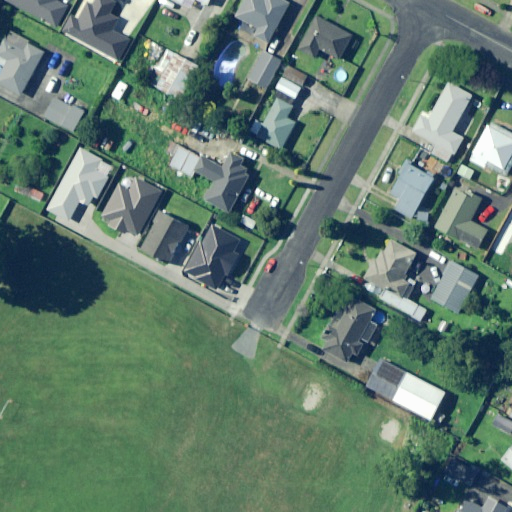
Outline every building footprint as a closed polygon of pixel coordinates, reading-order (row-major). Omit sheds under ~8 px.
[(58,0),(8,0),(7,1),(59,29),(71,7),(58,0)] [(156,0),(125,0),(114,21),(139,34),(156,0)] [(175,0),(192,9),(197,0),(199,0),(209,5),(211,0),(175,0)] [(246,0),(237,17),(259,29),(255,36),(270,44),(292,3),(286,0),(246,0)] [(356,37),(317,16),(310,31),(302,27),(292,46),(317,59),(322,50),(344,61),(356,37)] [(24,97),(30,84),(40,66),(43,68),(50,54),(30,43),(26,51),(6,40),(0,50),(0,65),(5,68),(0,77),(0,84),(21,95),(24,97)] [(199,66),(168,50),(151,83),(182,100),(199,66)] [(283,60),(266,51),(250,80),(267,89),(283,60)] [(291,66),(284,78),(303,88),(310,75),(291,65),(291,66)] [(303,88),(284,78),(278,89),(297,99),(303,88)] [(474,96),(450,84),(430,120),(424,116),(415,132),(437,144),(432,153),(446,161),(451,152),(456,155),(465,139),(453,133),(474,96)] [(54,96),(43,116),(75,133),(86,113),(54,96)] [(294,107),(278,99),(258,137),(282,150),(297,123),(288,119),(294,107)] [(201,126),(204,114),(194,112),(191,123),(201,126)] [(511,158),(511,137),(489,126),(471,161),(485,168),(486,166),(504,175),(511,158)] [(87,144),(81,141),(73,156),(80,160),(87,144)] [(204,156),(182,143),(170,164),(194,178),(197,172),(215,183),(205,200),(230,215),(264,157),(253,150),(247,160),(233,151),(223,167),(204,156)] [(437,178),(407,161),(400,173),(404,175),(392,195),(402,200),(396,210),(413,219),(437,178)] [(484,199),(459,186),(437,228),(479,250),(489,231),(472,222),(484,199)] [(172,265),(192,226),(164,212),(144,251),(172,265)] [(128,228),(118,223),(105,245),(122,255),(131,238),(124,235),(128,228)] [(419,255),(393,240),(386,251),(383,250),(366,279),(362,286),(422,321),(428,310),(408,299),(420,278),(409,272),(419,255)] [(482,277),(454,262),(434,300),(461,315),(482,277)] [(379,312),(354,297),(347,308),(342,306),(325,337),(330,339),(324,350),(349,364),(356,352),(364,356),(381,325),(374,321),(379,312)] [(447,393),(383,359),(368,388),(433,421),(447,393)] [(511,434),(511,421),(500,415),(493,426),(511,436),(511,434)] [(480,472),(457,462),(451,476),(473,487),(480,472)] [(506,511),(509,508),(491,498),(485,509),(468,500),(461,511),(506,511)]
